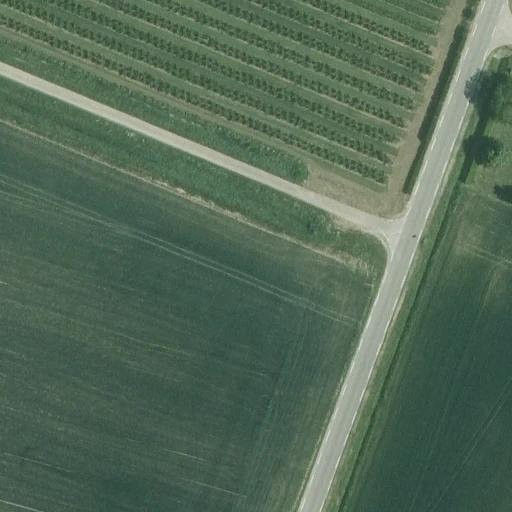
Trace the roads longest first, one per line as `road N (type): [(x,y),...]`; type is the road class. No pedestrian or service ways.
road 1 (unclassified): [(0,68),(408,235)]
road 2 (tertiary): [(308,511),(408,235)]
road 3 (tertiary): [(408,235),(495,0)]
